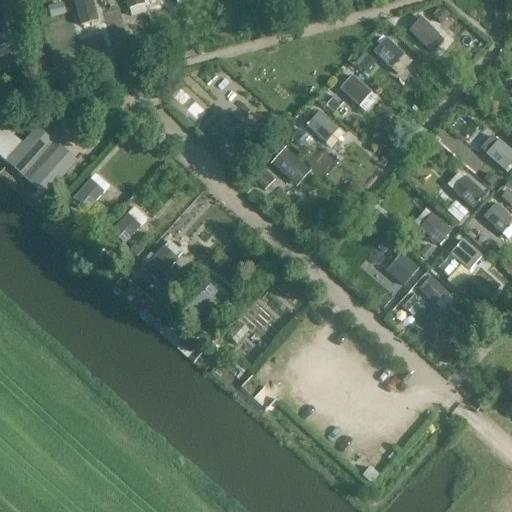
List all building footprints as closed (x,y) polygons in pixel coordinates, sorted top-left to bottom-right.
[(99,23),(92,0),(81,0),(73,2),(80,28),(99,23)] [(126,0),(127,10),(145,10),(144,0),(126,0)] [(441,26),(450,16),(443,9),(433,19),(441,26)] [(439,37),(420,19),(408,33),(427,50),(439,37)] [(0,57),(12,54),(10,46),(11,45),(4,20),(0,21),(0,57)] [(404,57),(385,40),(373,54),(392,71),(404,57)] [(371,94),(352,77),(339,91),(359,109),(371,94)] [(342,103),(334,96),(325,106),(333,113),(342,103)] [(338,131),(319,114),(306,128),(326,146),(338,131)] [(77,163),(37,127),(5,163),(45,199),(77,163)] [(309,138),(303,132),(293,142),(300,148),(309,138)] [(511,153),(498,141),(485,156),(505,174),(511,165),(511,153)] [(305,168),(286,151),(272,166),(291,183),(305,168)] [(449,182),(471,207),(484,195),(463,170),(449,182)] [(272,185),(261,175),(254,182),(265,192),(272,185)] [(72,201),(73,201),(71,204),(79,211),(81,209),(86,214),(104,194),(90,181),(72,201)] [(511,206),(511,195),(507,191),(500,199),(511,208),(511,206)] [(511,225),(511,220),(495,206),(482,219),(502,236),(511,225)] [(108,214),(100,208),(91,218),(98,225),(108,214)] [(127,215),(110,234),(108,237),(113,241),(117,240),(124,247),(141,228),(127,215)] [(434,248),(436,245),(439,247),(452,233),(432,215),(419,230),(429,239),(427,242),(434,248)] [(482,258),(462,241),(449,256),(469,273),(482,258)] [(435,253),(427,246),(418,256),(426,263),(435,253)] [(146,268),(149,270),(147,273),(158,282),(160,280),(161,280),(178,260),(163,248),(146,268)] [(419,270),(398,254),(386,268),(406,285),(419,270)] [(459,267),(448,258),(438,270),(449,279),(459,267)] [(422,285),(442,310),(454,300),(434,275),(422,285)] [(184,300),(185,301),(182,304),(190,311),(192,308),(199,313),(215,294),(201,281),(184,300)] [(427,303),(416,294),(404,307),(415,316),(427,303)] [(215,328),(224,317),(216,310),(207,321),(215,328)] [(374,467),(364,459),(356,467),(366,475),(374,467)]
